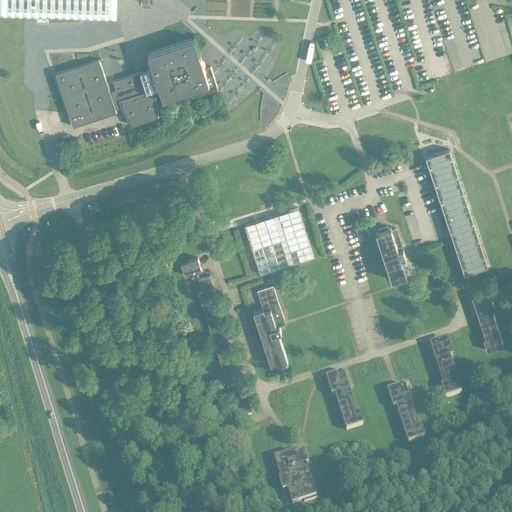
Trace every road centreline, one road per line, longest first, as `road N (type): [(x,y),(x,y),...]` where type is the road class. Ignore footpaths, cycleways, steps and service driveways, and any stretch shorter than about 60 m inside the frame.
road 1 (unclassified): [(185,167),(263,142),(284,124),(319,0)]
road 2 (unclassified): [(257,389),(185,167)]
road 3 (secondary): [(83,511),(16,296)]
road 4 (unclassified): [(257,389),(463,325)]
road 5 (unclassified): [(0,221),(185,167)]
road 6 (unknown): [(291,110),(155,0)]
